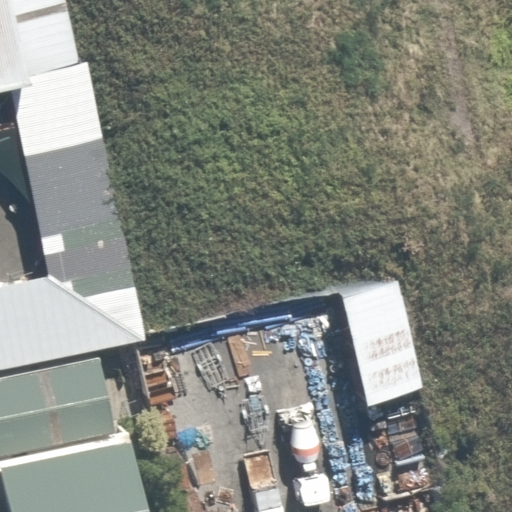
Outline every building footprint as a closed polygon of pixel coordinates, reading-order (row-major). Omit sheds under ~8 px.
[(388,263),(318,280),(343,389),(414,373),(388,263)] [(104,270),(0,288),(0,342),(113,322),(104,270)] [(216,300),(116,324),(130,385),(230,361),(216,300)] [(49,347),(0,357),(0,434),(65,421),(49,347)] [(0,511),(84,511),(65,421),(0,434),(0,511)]
